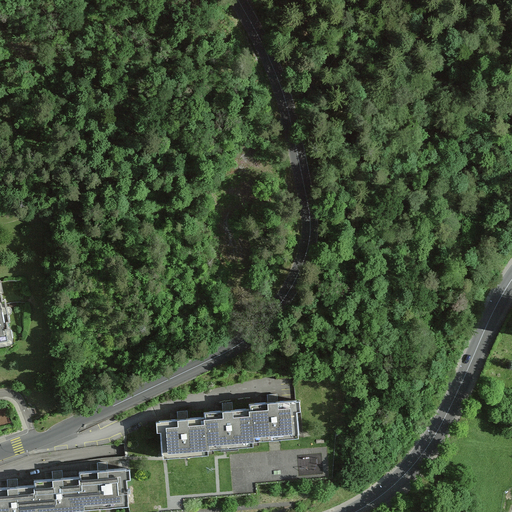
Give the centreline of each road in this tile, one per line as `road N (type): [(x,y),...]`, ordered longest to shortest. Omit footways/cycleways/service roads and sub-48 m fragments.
road 1 (tertiary): [(18,446),(238,343),(294,279),(309,233),(294,140),(266,46),(238,0)]
road 2 (secondary): [(511,279),(440,428),(398,484),(361,511)]
